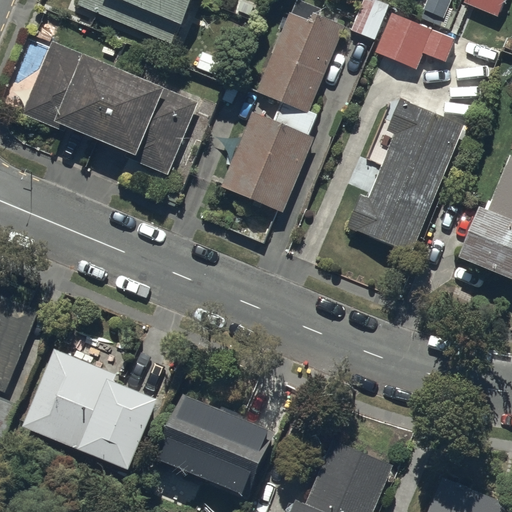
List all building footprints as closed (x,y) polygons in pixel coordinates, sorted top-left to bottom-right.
[(174,44),(192,0),(79,0),(78,4),(174,44)] [(302,0),(297,0),(258,91),(282,101),(273,121),(253,112),(221,184),(282,211),(315,137),(308,134),(317,113),(309,109),(345,27),(319,15),(322,8),(302,0)] [(376,40),(390,4),(378,0),(362,0),(351,30),(376,40)] [(427,0),(420,19),(438,26),(449,0),(427,0)] [(500,16),(505,0),(465,0),(464,2),(500,16)] [(446,62),(456,39),(391,12),(375,50),(418,69),(424,53),(446,62)] [(198,102),(55,41),(24,114),(55,127),(57,123),(137,157),(135,161),(167,175),(198,102)] [(412,256),(464,129),(401,103),(388,135),(396,138),(370,201),(361,197),(347,230),(412,256)] [(511,158),(510,158),(489,214),(481,210),(461,263),(511,282),(511,158)] [(0,392),(5,395),(38,312),(0,296),(0,392)] [(117,373),(55,348),(23,428),(129,471),(158,401),(113,383),(117,373)] [(270,429),(178,393),(150,462),(242,499),(270,429)] [(373,511),(393,465),(331,439),(303,504),(291,499),(285,511),(373,511)] [(503,511),(507,503),(443,477),(428,511),(503,511)]
